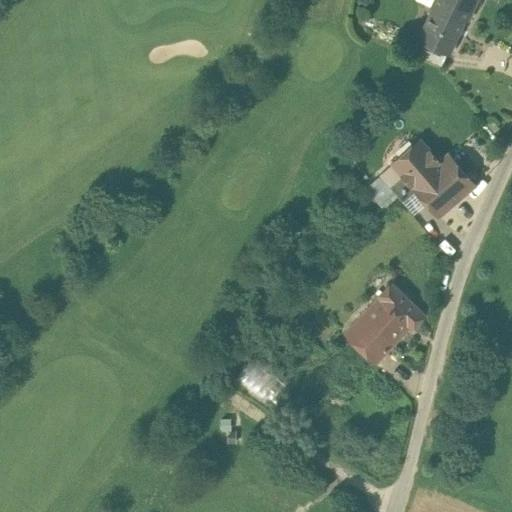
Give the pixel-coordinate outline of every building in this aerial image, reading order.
[(433,0),(431,5),(434,7),(419,38),(430,43),(448,52),(449,52),(464,19),(465,19),(469,10),(471,11),(476,0),(433,0)] [(448,52),(430,43),(424,56),(442,64),(448,52)] [(439,161),(420,139),(394,162),(402,171),(417,189),(439,214),(475,184),(448,153),(439,161)] [(394,162),(380,173),(388,182),(402,171),(394,162)] [(402,171),(388,182),(404,201),(417,189),(402,171)] [(425,314),(392,282),(379,295),(410,325),(412,326),(425,314)] [(379,295),(346,332),(377,360),(410,325),(379,295)] [(272,396),(280,375),(246,362),(238,383),(272,396)]
